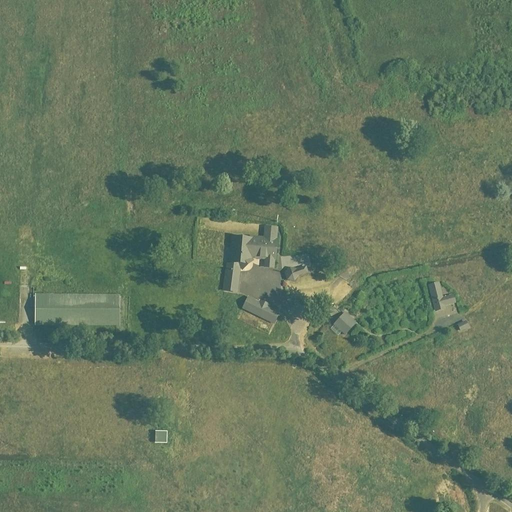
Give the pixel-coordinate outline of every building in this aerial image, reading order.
[(276,229),(263,228),(263,239),(229,237),(227,266),(248,267),(249,260),(263,261),(262,270),(273,271),(274,263),(276,263),(278,241),(276,241),(276,229)] [(240,268),(223,267),(221,295),(238,296),(240,268)] [(290,268),(284,275),(286,283),(294,284),(299,278),(307,276),(305,268),(296,271),(290,268)] [(439,285),(427,287),(433,314),(445,312),(444,308),(456,305),(454,295),(442,298),(439,285)] [(120,297),(34,296),(34,327),(120,327),(120,297)] [(258,304),(246,297),(234,321),(269,338),(281,314),(270,309),(271,306),(260,301),(258,304)] [(344,315),(331,328),(342,339),(355,326),(344,315)] [(466,323),(457,326),(459,333),(468,330),(466,323)] [(167,433),(153,432),(153,445),(166,446),(167,433)]
